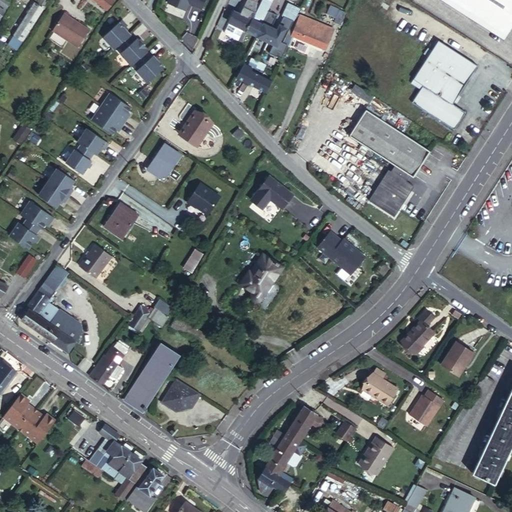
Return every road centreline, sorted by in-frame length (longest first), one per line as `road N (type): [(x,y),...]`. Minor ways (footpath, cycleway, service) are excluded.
road 1 (residential): [(0,332),(191,65)]
road 2 (unclassified): [(205,478),(254,407),(375,319),(415,265)]
road 3 (residential): [(191,65),(270,151),(415,265)]
road 4 (tertiary): [(0,332),(205,478)]
road 5 (unclassified): [(415,265),(511,119)]
